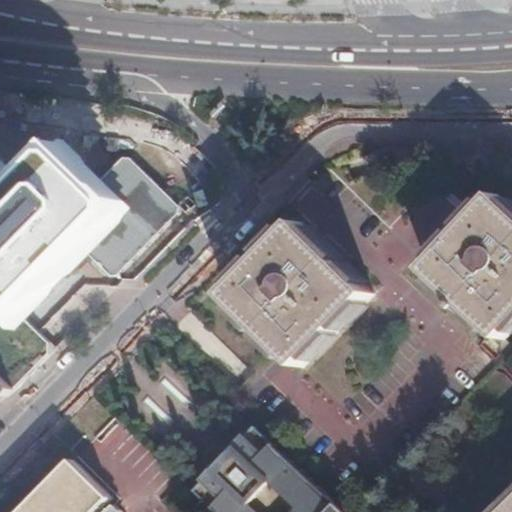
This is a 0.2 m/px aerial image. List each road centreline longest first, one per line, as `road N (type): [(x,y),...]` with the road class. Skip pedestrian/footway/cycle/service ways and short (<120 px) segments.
road 1 (primary): [(511,55),(271,55),(0,26)]
road 2 (primary): [(131,77),(511,89)]
road 3 (residential): [(0,457),(237,215)]
road 4 (residential): [(237,215),(326,134),(511,133)]
road 5 (primary): [(131,77),(221,158),(237,215)]
road 6 (primary): [(0,65),(131,77)]
